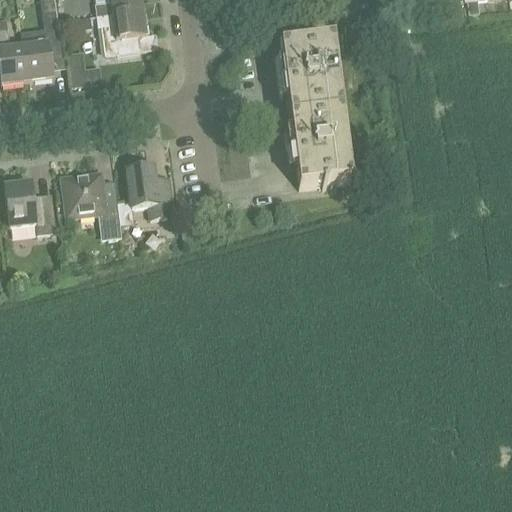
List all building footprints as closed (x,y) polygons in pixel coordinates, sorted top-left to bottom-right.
[(141,0),(110,0),(112,8),(95,10),(97,22),(143,16),(141,0)] [(480,5),(470,6),(471,19),(482,17),(480,5)] [(143,16),(97,22),(98,32),(109,31),(110,46),(111,48),(116,47),(117,60),(139,57),(137,42),(146,41),(143,16)] [(90,23),(70,25),(71,37),(91,34),(90,23)] [(33,36),(19,38),(21,52),(25,86),(51,83),(50,75),(48,56),(63,54),(60,32),(57,33),(43,35),(33,36)] [(6,34),(0,35),(0,89),(25,86),(21,52),(8,54),(6,34)] [(332,46),(318,48),(281,53),(299,194),(321,191),(321,194),(325,193),(325,190),(350,187),(332,46)] [(149,225),(172,222),(170,200),(156,202),(152,172),(125,176),(130,214),(148,212),(149,225)] [(92,217),(92,220),(97,220),(99,233),(104,232),(106,246),(121,244),(116,206),(104,208),(100,179),(61,184),(66,224),(80,222),(80,218),(92,217)] [(32,204),(31,202),(30,188),(3,191),(9,233),(35,230),(36,241),(56,238),(52,208),(37,209),(36,203),(32,204)]
